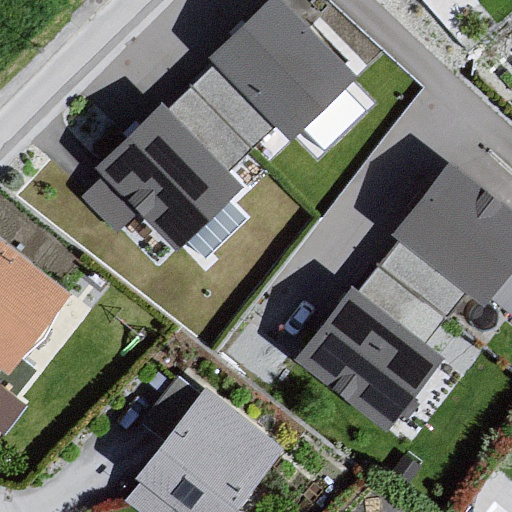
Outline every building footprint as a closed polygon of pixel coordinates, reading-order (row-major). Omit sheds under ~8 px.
[(346,75),(278,7),(195,90),(247,142),(271,118),(288,136),(296,122),(321,148),(359,111),(334,86),(346,75)] [(169,109),(160,100),(93,165),(102,174),(85,191),(120,227),(142,205),(175,239),(237,179),(227,169),(247,142),(195,90),(169,109)] [(511,269),(511,212),(451,168),(383,258),(423,290),(450,308),(463,290),(485,306),(511,269)] [(0,234),(0,368),(7,374),(72,289),(0,234)] [(423,290),(383,258),(361,286),(355,281),(295,356),(383,426),(442,352),(400,319),(423,290)] [(231,511),(283,448),(206,387),(136,476),(181,511),(231,511)]
